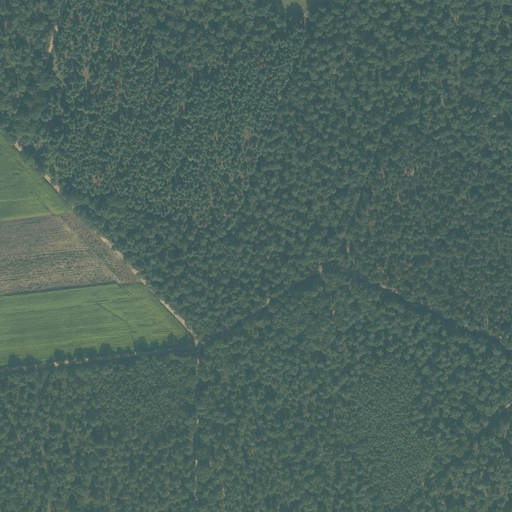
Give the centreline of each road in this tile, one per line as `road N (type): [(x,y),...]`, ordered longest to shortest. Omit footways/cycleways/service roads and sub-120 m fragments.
road 1 (track): [(197,491),(435,308)]
road 2 (track): [(171,0),(176,71),(127,203),(56,187)]
road 3 (track): [(229,233),(311,23),(304,15)]
road 4 (track): [(56,187),(198,342)]
road 5 (track): [(198,342),(0,370)]
road 6 (track): [(511,343),(332,263)]
road 7 (track): [(389,112),(332,263)]
road 8 (track): [(511,404),(393,511)]
road 9 (track): [(332,263),(198,342)]
road 10 (track): [(19,146),(63,0)]
road 11 (track): [(198,342),(197,491)]
road 12 (track): [(511,180),(389,112)]
